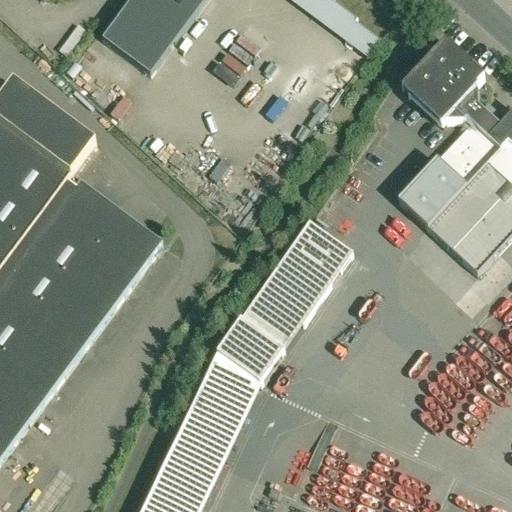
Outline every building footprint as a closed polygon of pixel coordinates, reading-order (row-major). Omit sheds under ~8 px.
[(209,0),(134,0),(101,45),(150,81),(209,0)] [(272,0),(369,66),(385,43),(321,0),(272,0)] [(243,46),(233,62),(251,74),(261,57),(243,46)] [(49,50),(42,57),(54,69),(61,62),(49,50)] [(479,281),(511,244),(511,118),(501,130),(492,122),(498,115),(489,106),(483,113),(479,110),(478,91),(468,81),(474,74),(451,53),(412,96),(447,128),(447,127),(465,126),(468,123),(473,127),(399,207),(479,281)] [(0,511),(0,463),(159,249),(72,184),(97,150),(15,89),(0,109),(0,511)] [(123,130),(132,111),(123,106),(113,125),(123,130)] [(310,229),(218,361),(147,511),(204,511),(261,392),(354,259),(310,229)]
